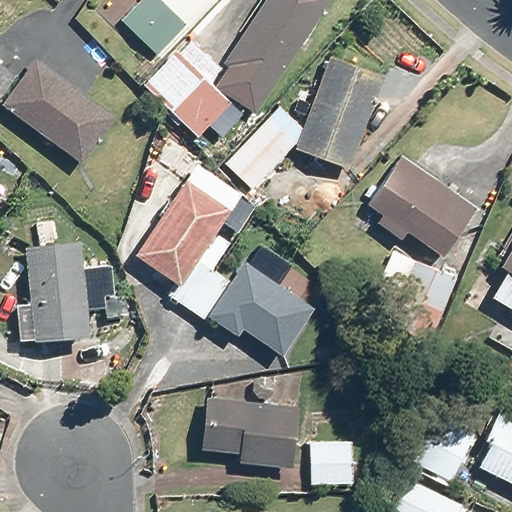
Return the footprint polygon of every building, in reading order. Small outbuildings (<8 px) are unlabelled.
[(137,0),(119,19),(154,53),(184,22),(160,0),(137,0)] [(269,0),(211,86),(252,113),(327,0),(269,0)] [(295,149),(346,167),(379,75),(328,57),(295,149)] [(34,61),(0,106),(78,163),(112,118),(34,61)] [(0,94),(11,78),(0,69),(0,94)] [(201,81),(165,113),(189,140),(225,108),(201,81)] [(224,166),(248,189),(291,144),(267,121),(224,166)] [(479,203),(406,161),(375,215),(448,256),(479,203)] [(231,213),(182,180),(131,255),(180,288),(231,213)] [(511,235),(495,262),(511,272),(511,235)] [(20,303),(12,304),(13,338),(22,338),(22,342),(88,340),(86,238),(20,240),(20,303)] [(457,269),(410,262),(400,329),(447,335),(457,269)] [(310,303),(240,263),(211,314),(282,353),(310,303)] [(122,296),(102,297),(103,319),(123,318),(122,296)] [(297,400),(200,395),(197,457),(294,462),(297,400)] [(511,416),(492,409),(471,463),(511,479),(511,416)] [(438,416),(411,460),(449,483),(475,439),(438,416)] [(352,442),(308,440),(306,484),(350,486),(352,442)] [(415,474),(394,510),(398,511),(474,511),(476,509),(415,474)]
